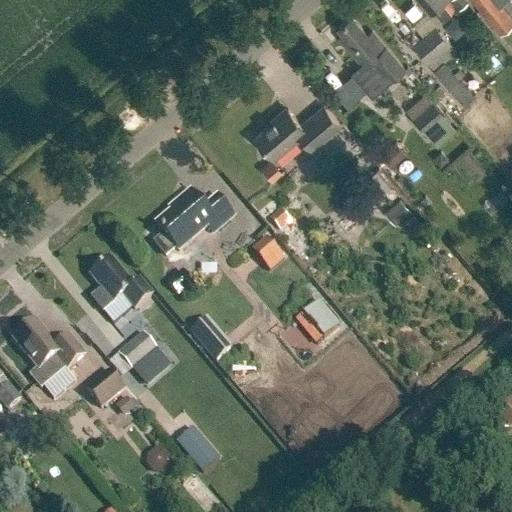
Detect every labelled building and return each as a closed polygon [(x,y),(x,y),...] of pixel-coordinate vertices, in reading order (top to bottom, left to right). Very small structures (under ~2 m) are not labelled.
[(434,10),(443,20),(451,13),(441,3),(444,0),(418,0),(430,13),(434,10)] [(511,13),(500,0),(490,0),(481,8),(501,32),(511,22),(511,13)] [(404,68),(385,46),(371,31),(367,34),(351,16),(337,28),(342,34),(338,37),(363,66),(352,75),(372,97),(391,80),(404,68)] [(449,45),(450,44),(435,28),(413,46),(433,70),(455,52),(449,45)] [(456,60),(446,66),(468,100),(478,93),(456,60)] [(413,118),(437,146),(457,129),(433,101),(413,118)] [(323,105),(311,115),(301,124),(287,109),(254,137),(273,160),(300,137),(311,150),(328,135),(340,125),(323,105)] [(459,168),(481,146),(474,140),(453,161),(459,168)] [(271,159),(261,167),(272,181),(282,173),(271,159)] [(367,175),(380,190),(388,184),(375,168),(367,175)] [(154,244),(166,258),(175,249),(179,253),(208,228),(213,235),(234,217),(217,197),(204,208),(190,191),(177,203),(179,206),(156,226),(164,236),(154,244)] [(386,212),(397,225),(412,211),(401,198),(386,212)] [(287,261),(266,237),(250,252),(270,275),(287,261)] [(122,297),(135,312),(152,297),(139,281),(133,286),(110,260),(90,277),(113,305),(122,297)] [(169,285),(180,297),(196,283),(185,271),(169,285)] [(318,302),(302,315),(323,340),(339,327),(318,302)] [(35,322),(12,341),(37,371),(30,377),(41,390),(42,389),(53,403),(75,384),(65,373),(85,356),(69,337),(56,348),(35,322)] [(192,333),(218,363),(228,355),(202,324),(192,333)] [(143,334),(118,355),(132,373),(158,352),(143,334)] [(109,371),(86,391),(101,409),(125,390),(109,371)] [(0,403),(7,412),(20,401),(2,379),(2,378),(0,375),(0,403)] [(511,425),(511,397),(511,396),(496,409),(511,427),(511,425)] [(116,408),(125,418),(135,410),(126,399),(116,408)] [(0,439),(9,431),(0,420),(0,439)] [(192,431),(175,445),(201,476),(218,461),(192,431)]
